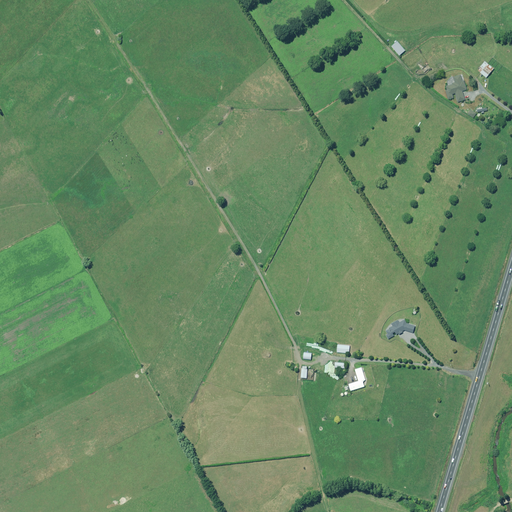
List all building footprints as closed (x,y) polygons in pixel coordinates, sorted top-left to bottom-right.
[(406,51),(398,42),(392,47),(400,56),(406,51)] [(489,75),(494,69),(488,64),(485,61),(478,70),(481,73),(487,78),(489,75)] [(463,81),(461,75),(453,78),(455,83),(446,86),(448,90),(446,91),(449,100),(454,98),(453,94),(456,93),(458,102),(465,100),(463,91),(467,90),(464,81),(463,81)] [(477,114),(471,110),(468,114),(474,118),(477,114)] [(407,323),(405,320),(400,322),(398,320),(391,324),(393,326),(389,328),(389,329),(386,331),(388,334),(386,335),(388,339),(394,336),(393,333),(395,332),(397,335),(405,331),(413,333),(415,326),(407,323)] [(350,346),(338,345),(337,352),(350,353),(350,346)] [(366,380),(362,368),(355,370),(359,381),(349,384),(351,391),(365,387),(363,381),(366,380)]
